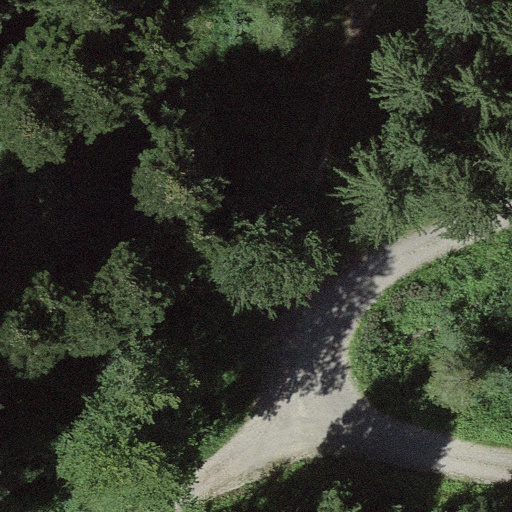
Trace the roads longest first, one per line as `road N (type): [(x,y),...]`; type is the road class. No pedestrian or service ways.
road 1 (track): [(511,214),(314,312),(260,428),(164,511)]
road 2 (track): [(260,428),(511,483)]
